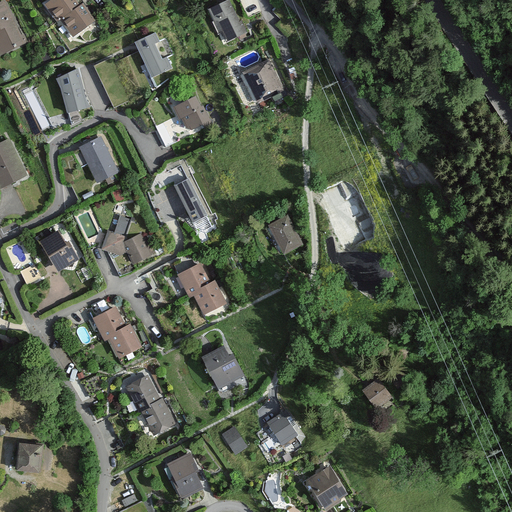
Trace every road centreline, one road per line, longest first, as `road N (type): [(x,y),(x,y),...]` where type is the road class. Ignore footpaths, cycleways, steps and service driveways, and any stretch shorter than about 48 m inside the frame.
road 1 (track): [(321,32),(304,153),(314,277),(300,335),(270,390)]
road 2 (residential): [(289,0),(338,52),(389,134),(511,270)]
road 3 (residential): [(0,252),(106,449),(105,511)]
road 4 (unknown): [(0,241),(59,209),(56,150),(70,134),(125,114),(154,165)]
road 5 (tertiary): [(434,0),(511,117)]
